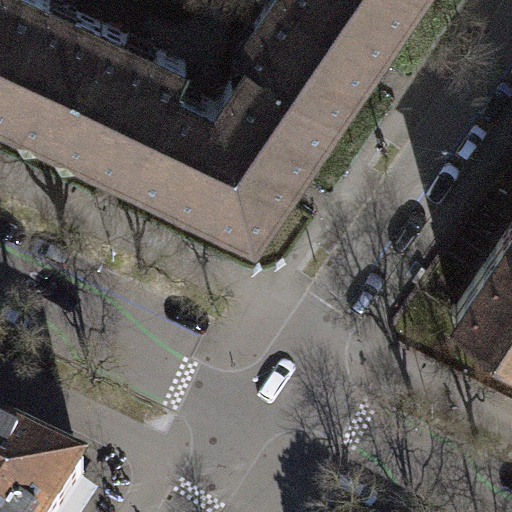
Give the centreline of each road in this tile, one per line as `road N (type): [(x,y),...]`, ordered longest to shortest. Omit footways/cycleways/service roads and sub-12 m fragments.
road 1 (residential): [(268,403),(511,38)]
road 2 (residential): [(268,403),(208,391),(0,285)]
road 3 (residential): [(505,511),(322,416),(268,403)]
road 4 (residential): [(268,403),(191,511)]
